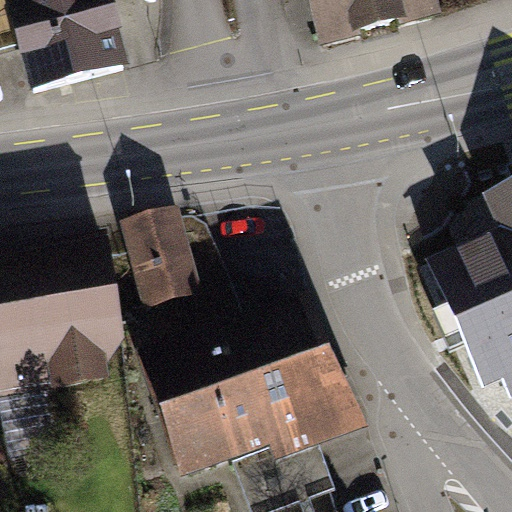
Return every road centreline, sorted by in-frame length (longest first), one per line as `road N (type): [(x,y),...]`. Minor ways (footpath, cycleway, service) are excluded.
road 1 (unclassified): [(325,123),(351,258),(375,325),(411,378)]
road 2 (tertiary): [(215,142),(0,171)]
road 3 (tertiary): [(325,123),(511,73)]
road 4 (unclassified): [(411,378),(511,490)]
road 5 (residential): [(195,0),(215,142)]
road 6 (residential): [(434,511),(411,378)]
road 7 (residential): [(277,132),(253,0)]
